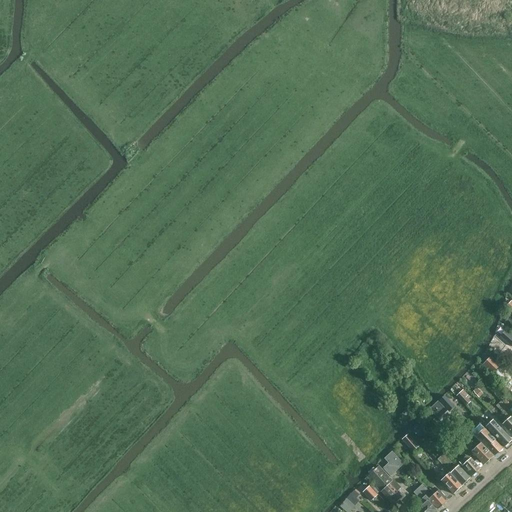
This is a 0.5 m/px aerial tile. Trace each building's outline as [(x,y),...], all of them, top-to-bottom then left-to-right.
[(511,341),(503,333),(500,337),(511,348),(511,347),(511,341)] [(490,358),(483,364),(493,374),(499,368),(490,358)] [(475,394),(479,398),(483,395),(479,391),(477,389),(474,392),(475,394)] [(466,397),(467,396),(463,391),(457,395),(466,405),(470,402),(466,397)] [(455,395),(450,400),(454,405),(460,400),(455,395)] [(445,396),(439,401),(449,412),(455,407),(445,396)] [(450,415),(438,402),(437,403),(429,410),(436,417),(442,423),(450,415)] [(406,422),(414,413),(409,408),(400,416),(406,422)] [(511,419),(510,418),(503,425),(511,434),(511,419)] [(500,428),(496,424),(489,431),(505,448),(505,447),(510,442),(511,441),(500,428)] [(503,449),(493,440),(494,439),(480,425),(472,433),(495,457),(501,451),(503,449)] [(471,436),(463,428),(456,434),(462,441),(467,437),(469,438),(471,436)] [(419,447),(408,435),(402,440),(409,448),(412,446),(415,450),(419,447)] [(494,456),(481,443),(472,452),(485,465),(489,461),(494,456)] [(404,465),(392,452),(385,459),(389,463),(396,472),(404,465)] [(470,478),(459,466),(452,472),(448,467),(453,462),(446,454),(438,460),(451,474),(462,486),(464,485),(470,479),(470,478)] [(481,469),(471,459),(467,457),(460,463),(473,477),(479,471),(481,469)] [(396,472),(389,463),(383,469),(391,477),(393,475),(396,472)] [(399,486),(394,481),(393,481),(380,466),(370,475),(369,474),(366,476),(369,480),(367,481),(372,486),(373,485),(381,493),(393,505),(402,498),(401,497),(405,494),(405,493),(402,490),(399,487),(399,486)] [(462,487),(445,468),(438,475),(442,479),(442,480),(443,481),(442,482),(454,495),(461,487),(462,487)] [(431,502),(424,493),(427,491),(422,486),(419,489),(419,488),(414,492),(425,504),(421,507),(421,508),(425,511),(435,511),(436,511),(435,510),(430,504),(430,503),(431,502)] [(378,496),(369,487),(363,493),(371,501),(378,496)] [(446,499),(447,498),(439,490),(435,494),(430,489),(425,494),(438,509),(439,510),(447,502),(445,500),(446,499)] [(360,502),(356,499),(352,495),(347,500),(355,507),(357,504),(360,502)] [(356,508),(355,507),(347,500),(341,507),(346,511),(351,511),(353,511),(356,508)]
